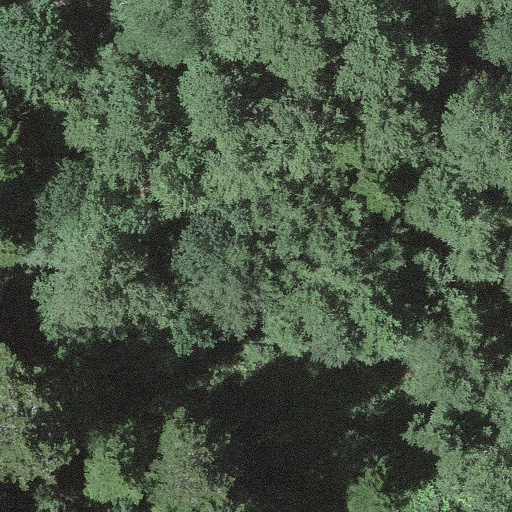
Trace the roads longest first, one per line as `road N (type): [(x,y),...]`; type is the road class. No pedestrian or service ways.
road 1 (track): [(0,26),(206,347),(412,511)]
road 2 (track): [(91,0),(511,82)]
